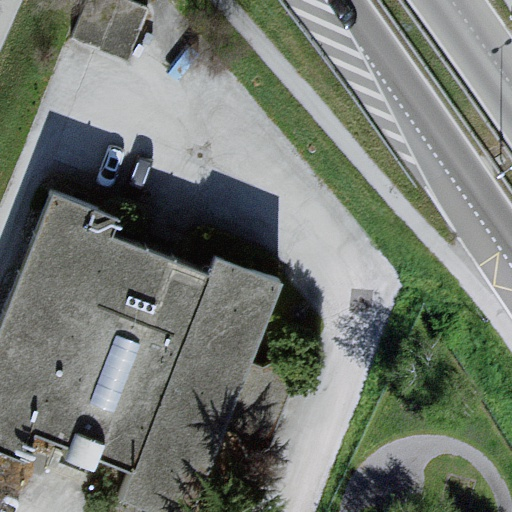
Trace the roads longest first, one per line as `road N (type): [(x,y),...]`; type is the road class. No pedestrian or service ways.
road 1 (secondary): [(333,0),(511,247)]
road 2 (secondary): [(511,108),(442,0)]
